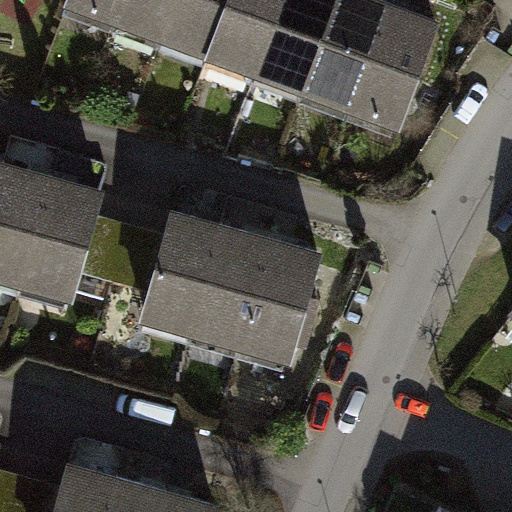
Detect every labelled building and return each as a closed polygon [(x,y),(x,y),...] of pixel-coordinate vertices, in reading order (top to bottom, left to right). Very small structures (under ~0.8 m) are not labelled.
[(405,0),(67,0),(65,6),(386,130),(433,10),(405,0)] [(107,189),(0,159),(0,273),(78,295),(107,189)] [(317,258),(175,211),(144,302),(287,350),(317,258)] [(223,511),(227,500),(75,454),(57,511),(223,511)] [(469,511),(431,495),(423,511),(469,511)]
